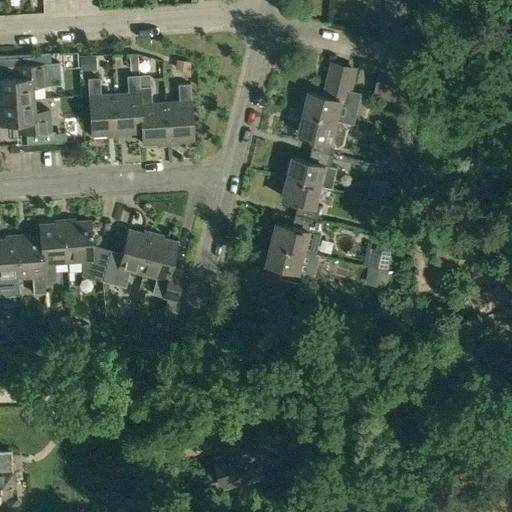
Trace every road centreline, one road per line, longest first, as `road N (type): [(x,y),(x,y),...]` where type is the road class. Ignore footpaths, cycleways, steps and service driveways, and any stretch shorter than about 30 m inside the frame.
road 1 (residential): [(0,28),(235,17),(263,24)]
road 2 (residential): [(228,174),(0,187)]
road 3 (residential): [(228,174),(263,24)]
road 4 (residential): [(188,317),(228,174)]
road 5 (residential): [(388,54),(263,24)]
